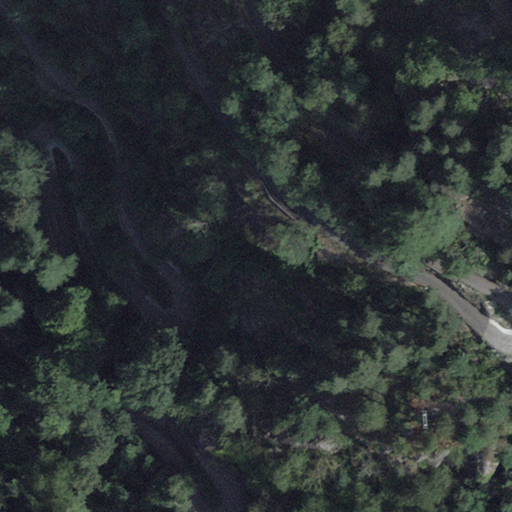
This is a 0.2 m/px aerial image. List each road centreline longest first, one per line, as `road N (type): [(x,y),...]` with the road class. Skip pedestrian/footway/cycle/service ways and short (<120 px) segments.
road 1 (unclassified): [(237,511),(236,492),(81,295),(35,152),(47,129),(71,150),(88,227),(106,265),(164,322),(188,312),(187,293),(132,224),(108,117),(59,80),(3,0)]
road 2 (unclassified): [(166,0),(206,88),(282,195),(385,265),(454,298),(492,336),(511,344)]
road 3 (unclassified): [(511,301),(393,227),(266,27),(257,0)]
road 4 (unclassified): [(0,330),(73,395),(151,435),(197,511)]
